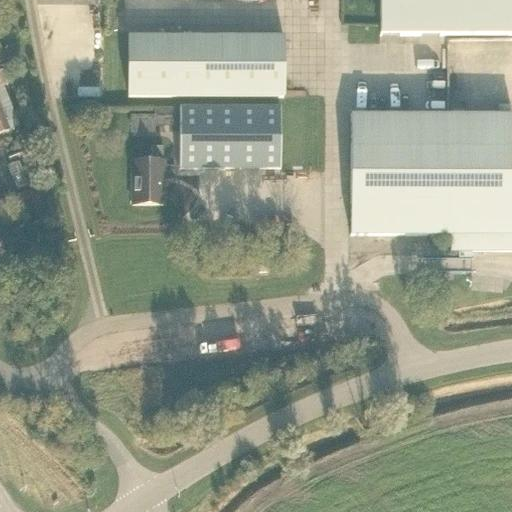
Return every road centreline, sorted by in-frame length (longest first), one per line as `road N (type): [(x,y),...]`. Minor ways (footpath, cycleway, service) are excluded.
road 1 (tertiary): [(147,500),(331,401),(412,372),(511,351)]
road 2 (residential): [(147,500),(93,425),(0,371)]
